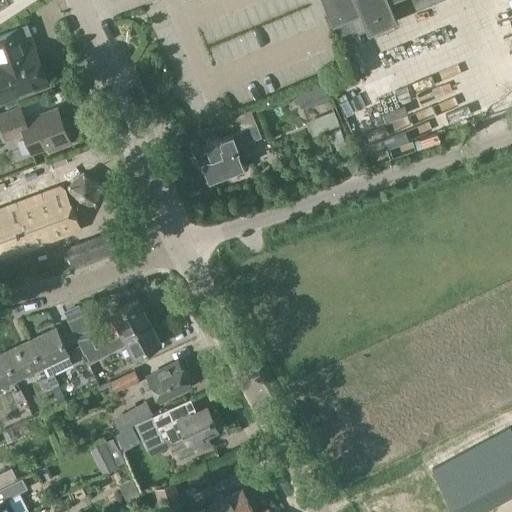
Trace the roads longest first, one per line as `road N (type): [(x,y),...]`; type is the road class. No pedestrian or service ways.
road 1 (unclassified): [(179,251),(511,134)]
road 2 (residential): [(311,511),(179,251)]
road 3 (residential): [(179,251),(78,0)]
road 4 (residential): [(0,301),(179,251)]
